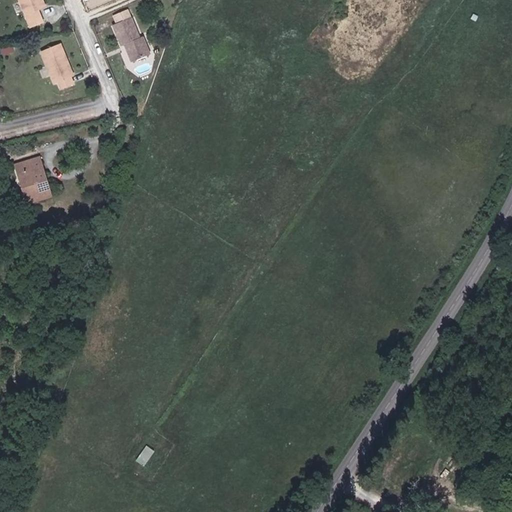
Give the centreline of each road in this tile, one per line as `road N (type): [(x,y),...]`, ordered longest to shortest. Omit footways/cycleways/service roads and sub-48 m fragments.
road 1 (secondary): [(320,511),(511,209)]
road 2 (residential): [(74,0),(119,112),(0,139)]
